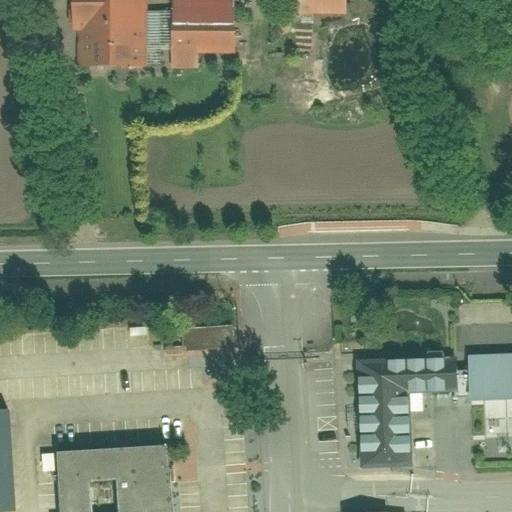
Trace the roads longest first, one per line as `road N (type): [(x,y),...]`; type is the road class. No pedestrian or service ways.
road 1 (secondary): [(511,252),(0,267)]
road 2 (track): [(491,252),(395,0)]
